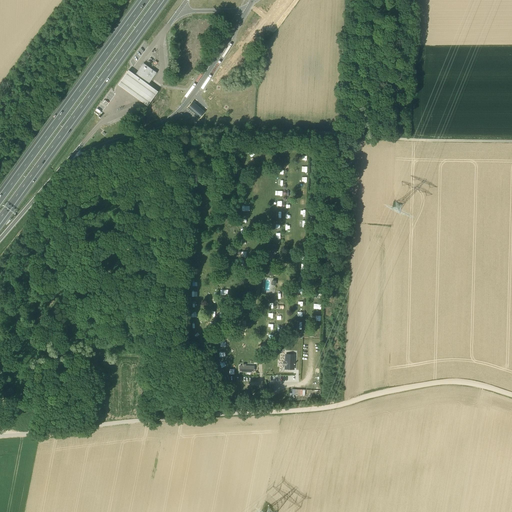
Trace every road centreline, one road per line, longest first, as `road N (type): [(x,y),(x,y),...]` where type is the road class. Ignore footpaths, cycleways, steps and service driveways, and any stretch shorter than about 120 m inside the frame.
road 1 (track): [(86,169),(123,166),(172,134),(400,139)]
road 2 (motorway): [(0,220),(162,0)]
road 3 (track): [(511,397),(447,383),(330,407),(247,412)]
road 4 (unclassified): [(247,412),(0,437)]
road 5 (motorway): [(144,0),(0,196)]
road 6 (track): [(86,169),(0,262)]
road 7 (track): [(328,134),(317,257)]
